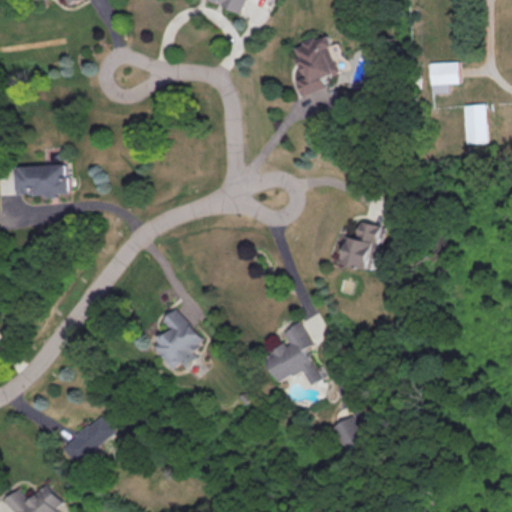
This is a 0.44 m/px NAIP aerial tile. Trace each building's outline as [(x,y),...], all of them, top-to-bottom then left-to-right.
[(244,0),(213,0),(241,10),(244,0)] [(303,94),(327,86),(323,76),(339,71),(326,34),(295,44),(305,74),(297,77),(303,94)] [(431,61),(432,91),(449,91),(448,82),(460,81),(459,60),(431,61)] [(467,141),(488,140),(487,102),(465,103),(467,141)] [(19,195),(60,193),(60,192),(70,191),(69,163),(18,164),(19,195)] [(386,225),(363,219),(359,235),(348,233),(341,260),(375,269),(386,225)] [(206,338),(176,307),(164,318),(171,327),(153,343),(174,367),(181,360),(186,366),(199,355),(194,350),(206,338)] [(325,377),(309,347),(317,344),(305,320),(286,330),(292,340),(268,353),(282,380),(307,368),(314,383),(325,377)] [(60,446),(75,463),(112,430),(97,413),(60,446)] [(366,441),(355,415),(333,424),(344,451),(366,441)] [(17,511),(59,511),(64,509),(60,504),(63,501),(47,482),(28,498),(19,486),(5,498),(17,511)]
